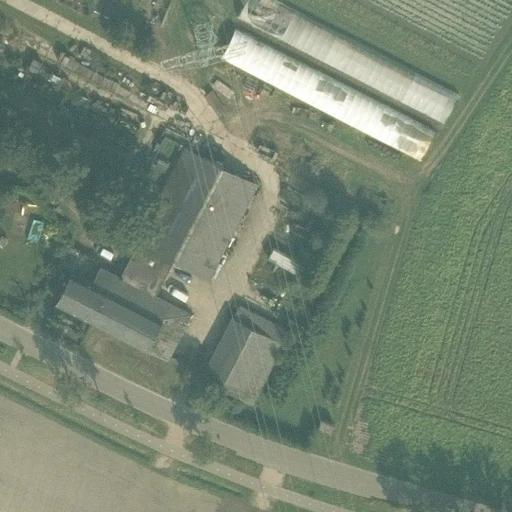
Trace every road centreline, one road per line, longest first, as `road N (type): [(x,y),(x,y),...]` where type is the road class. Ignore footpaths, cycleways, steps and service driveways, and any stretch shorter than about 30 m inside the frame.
road 1 (unclassified): [(458,511),(228,439),(0,330)]
road 2 (track): [(511,57),(407,210),(333,475)]
